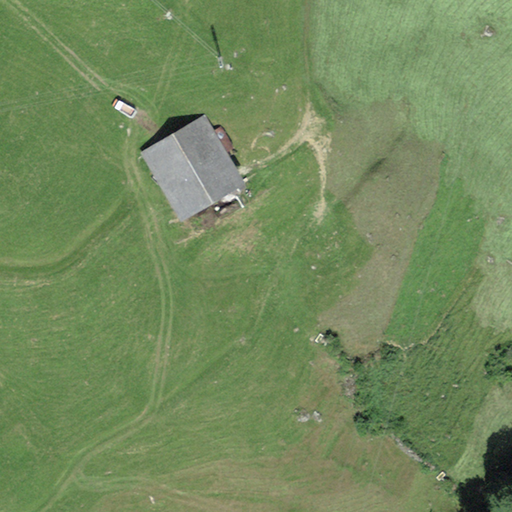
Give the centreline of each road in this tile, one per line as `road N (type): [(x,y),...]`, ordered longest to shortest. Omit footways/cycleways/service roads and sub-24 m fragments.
road 1 (track): [(35,511),(77,461),(149,419),(247,342),(322,199),(323,155),(308,121),(298,40),(301,0)]
road 2 (track): [(0,271),(58,267),(108,227),(134,189),(126,107),(81,55),(5,0)]
road 3 (track): [(149,419),(166,300),(134,189)]
